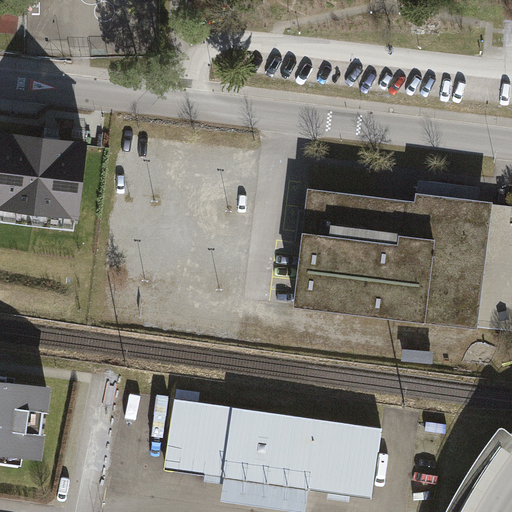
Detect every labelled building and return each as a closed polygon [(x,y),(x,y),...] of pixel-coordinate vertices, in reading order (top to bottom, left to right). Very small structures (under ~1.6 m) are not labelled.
[(89,137),(0,126),(0,203),(80,213),(89,137)] [(491,331),(507,189),(419,180),(416,204),(308,192),(295,310),(473,329),(491,331)] [(26,459),(45,462),(49,437),(44,436),(47,414),(52,415),(55,389),(7,383),(8,378),(0,376),(0,463),(25,467),(26,459)] [(199,395),(176,392),(165,472),(204,477),(203,485),(223,488),(221,506),(264,511),(306,511),(310,491),(328,494),(326,503),(350,506),(351,497),(373,500),(383,431),(197,406),(199,395)] [(449,425),(419,421),(417,436),(446,440),(449,425)]
